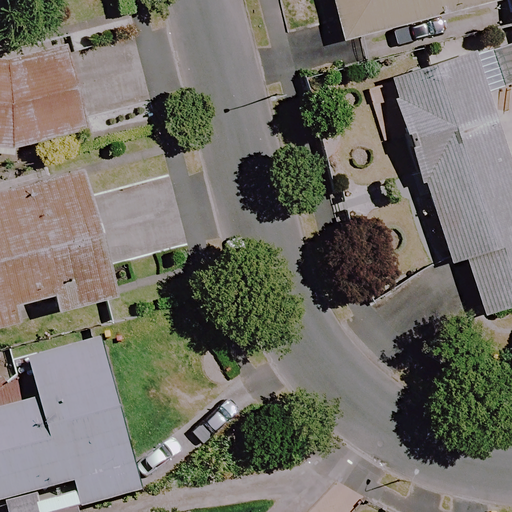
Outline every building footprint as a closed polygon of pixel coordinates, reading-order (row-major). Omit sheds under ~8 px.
[(492,4),(491,0),(325,0),(337,43),(492,4)] [(7,150),(79,132),(57,48),(0,62),(0,160),(7,161),(7,150)] [(511,307),(511,198),(466,57),(385,83),(444,268),(459,263),(477,319),(511,307)] [(102,302),(71,177),(0,194),(0,328),(12,325),(8,309),(45,300),(49,315),(102,302)] [(0,511),(2,511),(71,492),(76,511),(94,511),(143,499),(100,340),(24,361),(35,402),(0,411),(0,511)] [(76,511),(71,492),(2,511),(1,511),(76,511)]
